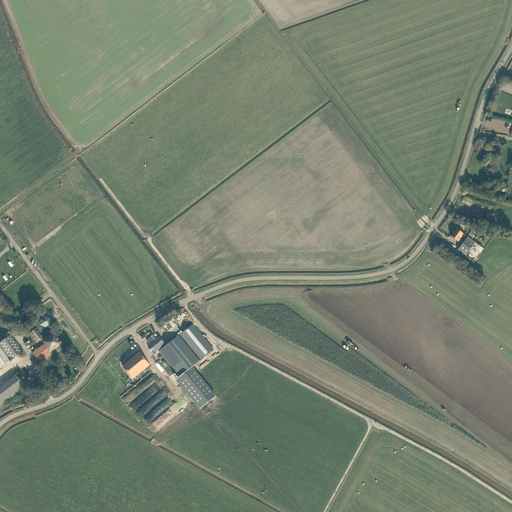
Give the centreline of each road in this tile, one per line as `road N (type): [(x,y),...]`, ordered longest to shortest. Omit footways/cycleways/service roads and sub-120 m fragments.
road 1 (unclassified): [(0,427),(58,404),(107,345),(214,287),(278,277),(362,281),(403,271),(457,199),(485,92),(511,46)]
road 2 (track): [(181,302),(211,336),(511,502)]
road 3 (track): [(100,176),(195,296)]
